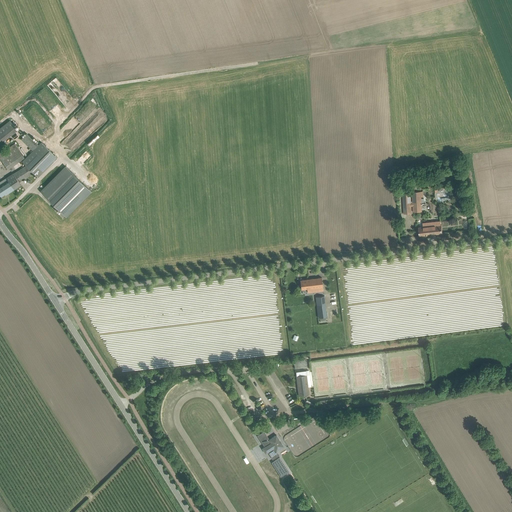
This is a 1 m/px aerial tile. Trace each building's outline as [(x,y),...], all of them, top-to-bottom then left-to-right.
[(70,85),(73,84),(67,72),(64,74),(70,85)] [(11,120),(0,127),(0,140),(2,142),(19,130),(11,120)] [(27,133),(21,139),(33,151),(39,145),(27,133)] [(39,145),(33,151),(22,162),(26,166),(14,173),(13,173),(6,178),(14,190),(21,185),(19,182),(34,173),(38,177),(57,158),(41,142),(39,145)] [(0,157),(8,169),(24,157),(15,144),(0,155),(0,157)] [(66,216),(91,191),(66,166),(41,191),(66,216)] [(0,186),(0,197),(5,194),(6,195),(14,190),(9,181),(0,186)] [(412,192),(413,203),(411,203),(410,194),(403,194),(404,214),(411,213),(411,206),(413,206),(413,212),(422,211),(421,197),(423,197),(423,191),(412,192)] [(418,227),(419,235),(442,233),(441,221),(422,223),(423,227),(418,227)] [(308,292),(323,290),(322,277),(300,280),(302,289),(308,288),(308,292)] [(316,297),(317,306),(326,305),(325,296),(316,297)] [(297,376),(299,396),(309,394),(307,375),(297,376)] [(264,431),(258,436),(264,446),(262,448),(266,453),(268,452),(273,459),(279,455),(276,451),(284,446),(277,435),(269,439),(264,431)] [(272,462),(281,477),(289,471),(280,457),(272,462)] [(289,476),(283,479),(288,489),(294,486),(289,476)]
